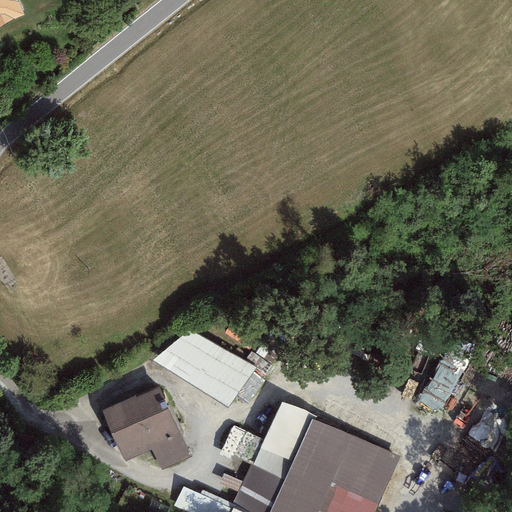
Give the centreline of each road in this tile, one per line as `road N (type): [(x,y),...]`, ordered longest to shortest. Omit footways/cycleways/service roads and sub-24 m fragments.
road 1 (unclassified): [(182,0),(0,155)]
road 2 (unknown): [(0,364),(53,437),(129,482)]
